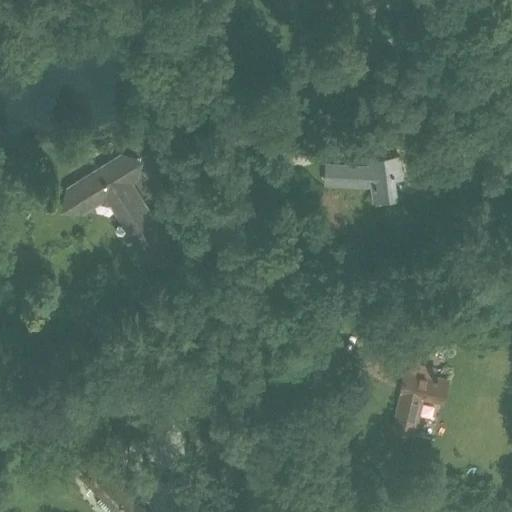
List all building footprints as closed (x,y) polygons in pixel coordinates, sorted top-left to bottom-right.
[(274,0),(278,12),(309,4),(307,0),(274,0)] [(392,126),(393,143),(428,139),(426,122),(392,126)] [(143,255),(164,259),(168,240),(167,238),(168,237),(157,234),(159,223),(148,221),(150,211),(131,181),(136,177),(141,157),(121,153),(69,186),(64,206),(84,210),(101,199),(101,198),(113,201),(112,204),(143,255)] [(371,185),(374,200),(395,198),(393,177),(400,176),(398,155),(368,158),(369,165),(326,163),(325,182),(371,185)] [(446,312),(440,299),(415,312),(421,324),(446,312)] [(482,336),(487,342),(502,336),(502,327),(496,321),(482,326),(482,336)] [(392,429),(411,433),(420,394),(440,399),(446,377),(436,375),(437,372),(434,371),(435,368),(406,361),(399,388),(401,389),(392,429)] [(148,511),(138,501),(135,504),(93,462),(82,474),(118,511),(148,511)]
